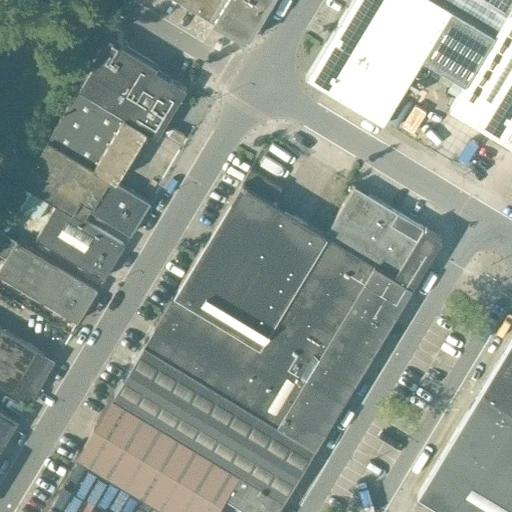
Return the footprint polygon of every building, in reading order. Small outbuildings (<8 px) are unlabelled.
[(180,0),(247,40),(271,0),(180,0)] [(494,33),(439,0),(350,0),(305,75),(382,122),(422,57),(464,82),(494,33)] [(511,0),(486,0),(507,13),(511,3),(511,0)] [(511,3),(507,13),(494,33),(464,82),(449,107),(511,144),(511,3)] [(186,87),(155,69),(157,65),(109,37),(78,88),(147,129),(157,135),(186,87)] [(147,129),(78,88),(47,139),(115,180),(147,129)] [(150,201),(115,181),(115,180),(47,139),(21,182),(36,191),(56,203),(72,213),(80,198),(91,205),(89,209),(130,233),(150,201)] [(253,511),(274,511),(411,287),(441,237),(354,184),(325,232),(273,201),(281,187),(250,168),(75,455),(162,508),(159,511),(215,511),(225,495),(253,511)] [(19,196),(7,216),(37,235),(36,237),(103,278),(124,244),(72,213),(56,203),(36,191),(29,202),(19,196)] [(97,288),(55,263),(0,229),(0,274),(77,321),(97,288)] [(0,383),(28,401),(54,359),(0,326),(0,383)] [(511,336),(497,361),(479,391),(511,411),(511,336)] [(511,511),(511,411),(479,391),(417,493),(447,511),(511,511)] [(0,449),(19,419),(1,408),(0,407),(0,449)]
